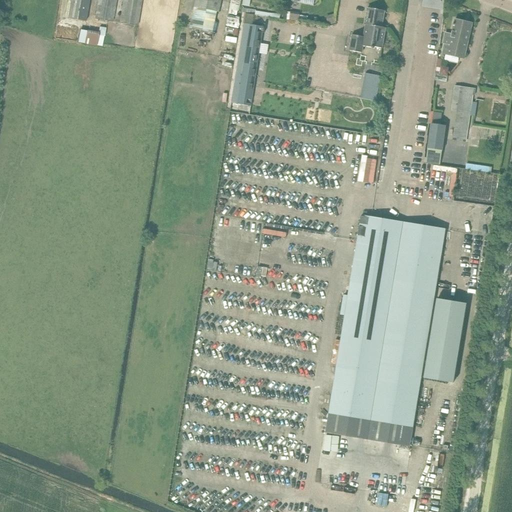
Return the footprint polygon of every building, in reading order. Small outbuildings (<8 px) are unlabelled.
[(84,21),(88,0),(70,0),(67,18),(84,21)] [(111,22),(114,0),(97,0),(95,19),(111,22)] [(136,26),(140,0),(123,0),(119,23),(136,26)] [(195,0),(190,28),(212,33),(216,11),(219,12),(220,0),(195,0)] [(230,0),(229,9),(239,11),(240,0),(230,0)] [(242,8),(241,12),(271,17),(272,13),(255,11),(255,10),(242,8)] [(384,11),(367,8),(365,25),(366,25),(364,37),(352,35),(349,50),(362,52),(363,46),(372,48),(374,49),(374,47),(382,48),(385,28),(382,27),(384,11)] [(300,13),(290,11),(289,19),(299,21),(300,13)] [(443,53),(455,56),(464,58),(472,24),(455,19),(452,34),(445,33),(443,43),(445,43),(443,53)] [(263,27),(243,24),(231,102),(250,105),(263,27)] [(80,43),(99,46),(101,32),(82,29),(80,43)] [(447,75),(448,70),(446,67),(441,66),(439,74),(447,75)] [(380,76),(365,73),(360,98),(375,101),(380,76)] [(454,87),(452,101),(451,112),(456,112),(452,141),(465,143),(473,89),(454,87)] [(431,124),(440,125),(442,112),(431,111),(429,123),(431,124)] [(426,158),(425,157),(424,162),(440,165),(445,126),(440,125),(431,124),(426,158)] [(362,156),(360,181),(376,182),(378,157),(362,156)] [(467,163),(467,168),(434,165),(434,169),(453,171),(451,195),(496,199),(499,173),(492,173),(493,166),(467,163)] [(329,413),(326,432),(353,437),(381,442),(410,446),(413,426),(444,239),(445,230),(417,225),(389,220),(361,216),(360,226),(329,413)] [(465,235),(462,257),(468,258),(469,250),(471,251),(472,245),(478,246),(477,250),(481,251),(482,245),(483,245),(484,239),(473,237),(473,236),(465,235)] [(259,266),(258,277),(268,278),(269,267),(259,266)] [(453,382),(467,302),(437,297),(424,377),(453,382)] [(376,499),(387,501),(388,489),(378,488),(376,499)]
